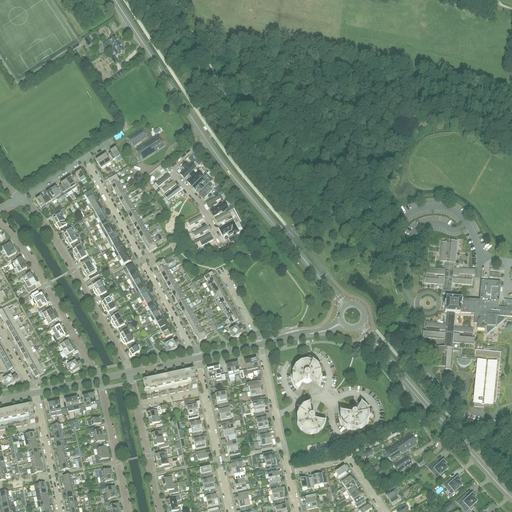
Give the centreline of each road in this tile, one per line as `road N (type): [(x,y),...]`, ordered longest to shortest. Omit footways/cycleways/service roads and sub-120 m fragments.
road 1 (residential): [(495,416),(455,402),(402,344),(411,300),(401,243),(339,215),(283,235)]
road 2 (secondary): [(511,498),(361,324)]
road 3 (residential): [(197,357),(84,157)]
road 4 (residential): [(128,372),(51,233),(20,198)]
road 5 (residential): [(99,378),(30,256),(0,221)]
road 6 (secondary): [(206,140),(115,0)]
road 7 (residential): [(228,511),(197,357)]
road 8 (residential): [(160,511),(128,372)]
road 9 (residential): [(127,511),(99,378)]
road 10 (residential): [(220,240),(173,172),(206,140)]
road 11 (residential): [(384,511),(351,460),(288,473)]
road 12 (secondary): [(283,235),(206,140)]
road 13 (residential): [(60,511),(35,392)]
